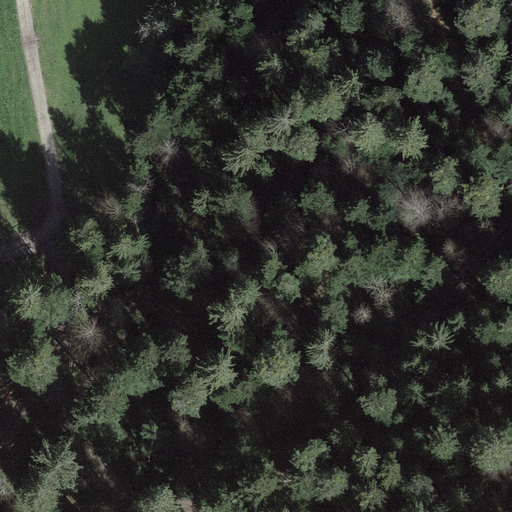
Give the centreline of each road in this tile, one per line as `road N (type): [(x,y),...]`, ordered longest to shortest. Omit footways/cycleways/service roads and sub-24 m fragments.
road 1 (track): [(511,227),(324,432),(294,459),(220,496),(137,495),(92,461),(72,431),(61,385)]
road 2 (track): [(23,0),(58,220)]
road 3 (track): [(61,385),(58,220)]
